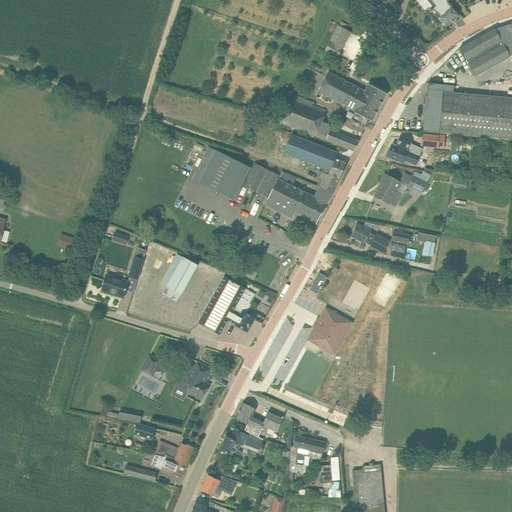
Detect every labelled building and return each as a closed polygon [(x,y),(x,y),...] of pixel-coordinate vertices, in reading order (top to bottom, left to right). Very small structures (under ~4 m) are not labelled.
[(415,0),(424,11),(428,7),(430,9),(446,27),(459,16),(451,7),(454,5),(449,0),(415,0)] [(459,48),(475,76),(510,56),(494,29),(459,48)] [(329,43),(325,50),(338,57),(341,50),(329,43)] [(354,112),(372,122),(387,94),(368,84),(365,91),(328,72),(318,92),(354,111),(354,112)] [(427,83),(423,131),(511,139),(511,98),(501,98),(503,81),(454,86),(427,83)] [(291,94),(280,123),(316,137),(322,121),(325,113),(313,109),(315,103),(291,94)] [(334,128),(329,142),(354,151),(359,141),(334,128)] [(291,134),(283,153),(319,169),(318,171),(322,172),(318,179),(323,181),(320,187),(332,193),(346,163),(333,158),(335,153),(291,134)] [(422,134),(421,146),(437,148),(437,146),(443,147),(444,139),(438,138),(439,136),(422,134)] [(392,145),(387,157),(402,163),(404,160),(415,165),(418,156),(421,149),(411,144),(411,143),(399,138),(396,146),(392,145)] [(196,143),(193,148),(200,152),(203,146),(196,143)] [(250,168),(215,150),(199,183),(234,201),(241,186),(266,197),(267,200),(264,205),(293,219),(295,213),(317,224),(332,193),(320,187),(314,197),(292,186),(296,178),(282,171),(280,176),(255,164),(246,181),(244,180),(250,168)] [(413,178),(408,187),(420,194),(431,175),(423,171),(421,175),(416,172),(413,178)] [(404,173),(399,182),(400,182),(400,183),(408,187),(413,178),(404,173)] [(382,182),(375,196),(389,204),(389,203),(395,191),(400,183),(400,182),(399,182),(384,174),(380,182),(382,182)] [(357,225),(351,236),(364,243),(365,242),(371,246),(370,247),(383,254),(390,242),(377,235),(376,236),(369,233),(370,231),(357,225)] [(394,232),(392,240),(407,244),(409,235),(394,232)] [(57,245),(71,250),(74,239),(61,234),(57,245)] [(177,294),(193,263),(173,253),(157,284),(177,294)] [(143,260),(134,257),(129,276),(137,279),(143,260)] [(243,274),(249,278),(252,273),(246,269),(243,274)] [(309,290),(316,294),(326,276),(319,272),(309,290)] [(107,275),(101,291),(123,298),(128,281),(107,275)] [(488,284),(499,286),(501,278),(489,276),(488,284)] [(247,305),(238,301),(245,289),(224,278),(199,323),(220,334),(227,321),(246,331),(254,318),(244,312),(247,305)] [(314,328),(308,340),(335,355),(353,323),(325,308),(319,320),(317,319),(312,327),(314,328)] [(141,371),(154,378),(162,361),(149,355),(141,371)] [(188,379),(192,381),(186,392),(202,400),(209,385),(205,382),(208,376),(208,375),(211,369),(197,362),(188,379)] [(252,415),(255,409),(242,403),(235,418),(248,424),(245,431),(258,437),(262,428),(265,429),(266,427),(276,433),(284,418),(269,411),(264,421),(252,415)] [(105,418),(118,421),(141,425),(143,415),(120,410),(120,412),(107,410),(105,418)] [(342,428),(349,430),(353,421),(347,418),(342,428)] [(138,425),(134,436),(152,442),(156,430),(138,425)] [(220,450),(238,459),(241,452),(238,450),(241,444),(243,445),(243,446),(257,453),(261,444),(247,437),(248,435),(241,431),(239,434),(234,432),(231,439),(226,436),(220,450)] [(291,447),(288,481),(293,482),(294,473),(306,475),(306,466),(297,465),(298,452),(320,458),(321,453),(324,443),(296,436),(294,447),(291,447)] [(281,445),(288,448),(291,442),(284,439),(281,445)] [(154,455),(165,457),(166,455),(174,458),(173,460),(180,463),(179,464),(186,467),(194,447),(182,442),(178,451),(169,447),(159,443),(154,455)] [(151,465),(181,478),(186,467),(179,464),(180,463),(173,460),(174,458),(166,455),(165,457),(155,455),(151,465)] [(332,458),(335,482),(341,481),(338,458),(332,458)] [(362,469),(352,470),(353,483),(357,483),(359,511),(384,511),(381,471),(380,464),(372,465),(372,463),(369,463),(369,465),(362,466),(362,469)] [(320,467),(321,483),(332,482),(331,467),(320,467)] [(132,476),(155,482),(157,473),(134,468),(132,476)] [(225,469),(223,476),(224,476),(233,480),(236,473),(225,469)] [(208,475),(201,490),(213,496),(216,489),(216,488),(222,490),(231,495),(237,482),(221,476),(219,481),(208,475)] [(275,497),(273,504),(282,507),(284,499),(275,497)] [(195,502),(191,511),(224,511),(226,509),(210,502),(208,508),(195,502)]
